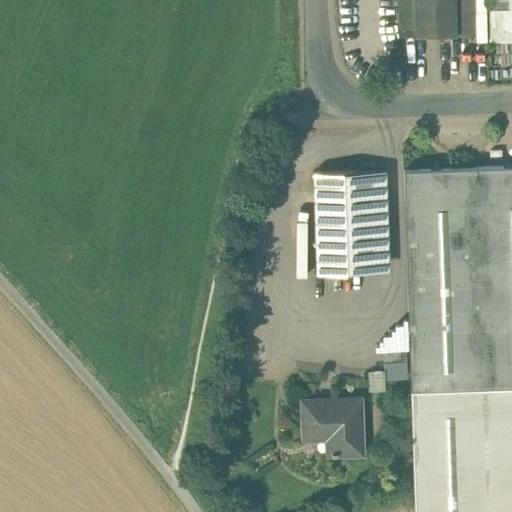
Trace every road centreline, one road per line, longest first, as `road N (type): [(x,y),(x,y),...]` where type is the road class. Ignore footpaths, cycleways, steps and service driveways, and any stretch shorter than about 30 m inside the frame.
road 1 (unclassified): [(0,278),(60,340),(194,511)]
road 2 (residential): [(316,0),(317,66),(332,95),(363,109),(511,102)]
